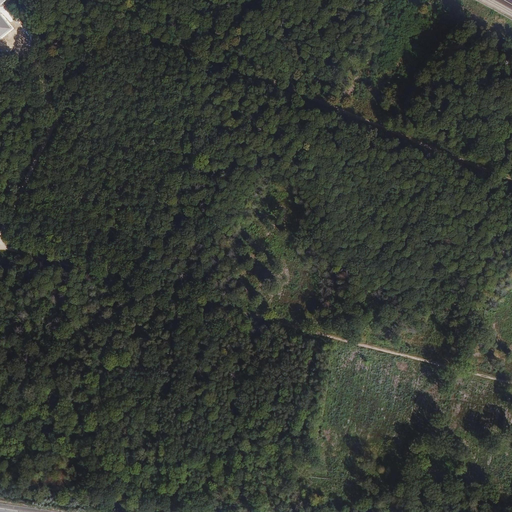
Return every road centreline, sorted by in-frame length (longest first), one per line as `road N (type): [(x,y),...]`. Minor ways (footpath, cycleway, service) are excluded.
road 1 (track): [(511,180),(118,21),(108,22),(0,230)]
road 2 (track): [(0,248),(511,382)]
